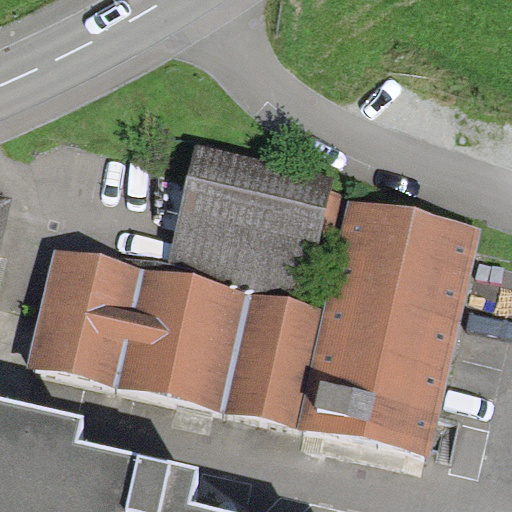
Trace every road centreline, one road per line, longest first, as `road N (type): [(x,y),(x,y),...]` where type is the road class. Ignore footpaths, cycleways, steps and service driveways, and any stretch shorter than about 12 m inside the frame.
road 1 (residential): [(511,196),(393,158),(281,97),(194,0)]
road 2 (tertiary): [(0,83),(155,0)]
